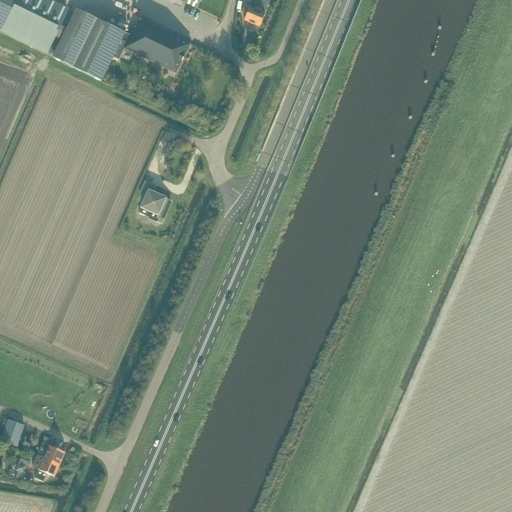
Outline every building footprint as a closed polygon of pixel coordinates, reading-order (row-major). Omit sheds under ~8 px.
[(63,41),(68,30),(59,26),(67,10),(47,0),(0,0),(0,32),(45,55),(54,37),(59,39),(62,41),(63,41)] [(178,0),(196,9),(200,0),(178,0)] [(245,6),(242,14),(246,16),(244,21),(259,27),(264,15),(270,0),(253,0),(249,8),(245,6)] [(131,36),(106,24),(78,10),(68,30),(63,41),(62,41),(54,59),(101,82),(113,58),(119,61),(125,49),(175,74),(189,44),(180,40),(140,20),(136,28),(135,27),(131,36)] [(152,194),(155,188),(145,184),(140,195),(146,198),(142,208),(152,212),(149,218),(161,223),(163,217),(170,202),(152,194)] [(17,441),(21,429),(9,425),(5,437),(17,441)] [(49,446),(48,446),(42,444),(37,455),(60,465),(65,453),(49,446)] [(35,461),(32,467),(39,470),(35,478),(44,482),(47,474),(54,477),(60,465),(37,455),(35,461)] [(19,471),(16,478),(22,481),(25,474),(19,471)]
